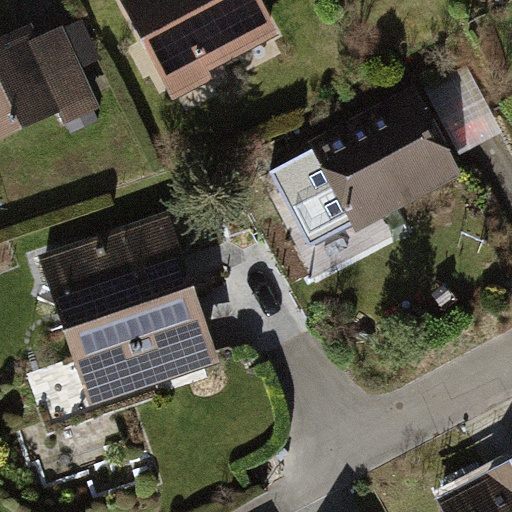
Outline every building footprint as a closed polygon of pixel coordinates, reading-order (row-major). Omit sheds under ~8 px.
[(119,0),(159,84),(274,30),(259,0),(119,0)] [(0,23),(0,127),(87,86),(75,62),(95,52),(74,8),(26,31),(18,15),(0,23)] [(410,80),(303,133),(306,140),(260,163),(294,231),(340,208),(353,234),(460,181),(410,80)] [(165,203),(35,248),(90,407),(220,362),(165,203)] [(435,511),(511,511),(511,429),(475,449),(485,467),(427,498),(435,511)]
